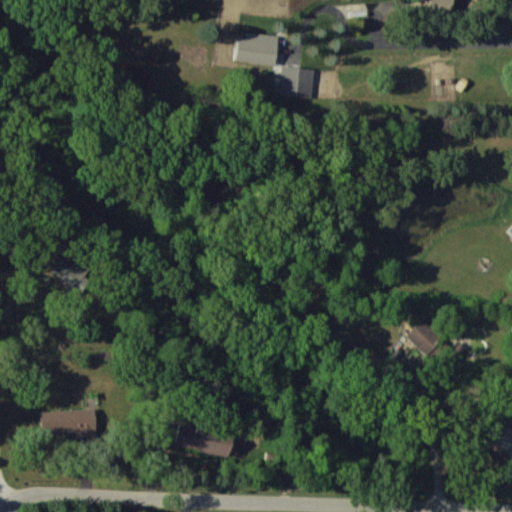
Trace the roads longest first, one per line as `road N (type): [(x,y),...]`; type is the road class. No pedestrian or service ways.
road 1 (residential): [(1,496),(491,511)]
road 2 (residential): [(491,511),(509,371),(413,278)]
